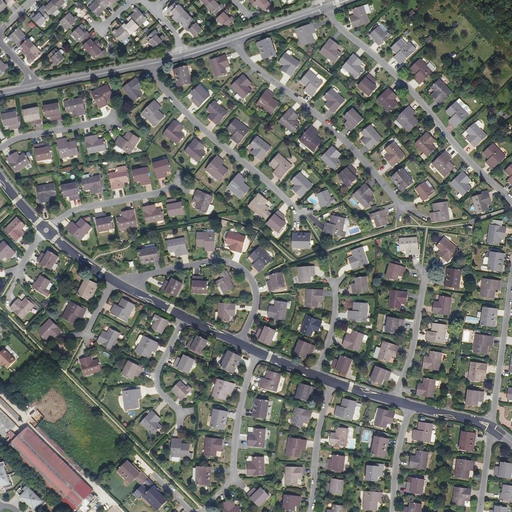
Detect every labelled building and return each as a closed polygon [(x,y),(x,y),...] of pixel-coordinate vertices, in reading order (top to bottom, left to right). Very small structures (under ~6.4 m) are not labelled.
[(12,4),(7,0),(6,0),(4,2),(2,0),(0,0),(0,9),(1,11),(7,6),(9,7),(12,4)] [(52,14),(59,8),(51,0),(47,0),(46,1),(49,4),(45,6),(44,5),(41,8),(46,13),(49,10),(52,14)] [(51,0),(59,8),(65,2),(63,0),(62,0),(51,0)] [(101,13),(105,9),(97,0),(96,0),(89,7),(99,17),(102,15),(101,13)] [(107,4),(110,1),(113,4),(116,1),(114,0),(97,0),(105,9),(109,6),(107,4)] [(225,7),(222,3),(220,5),(217,2),(219,0),(213,0),(207,6),(216,15),(225,7)] [(270,5),(267,3),(268,1),(267,0),(256,0),(252,4),(256,8),(259,5),(261,8),(259,10),(262,13),(270,5)] [(175,20),(185,11),(179,5),(178,5),(175,2),(167,10),(170,13),(172,11),(175,15),(172,17),(175,20)] [(351,19),(354,27),(370,22),(367,14),(371,12),(368,4),(353,9),(355,14),(356,17),(351,19)] [(139,26),(147,19),(136,7),(133,10),(134,12),(130,16),(139,26)] [(45,18),(48,15),(46,13),(41,8),(38,11),(39,12),(36,15),(34,12),(31,15),(40,25),(46,19),(45,18)] [(229,25),(235,19),(232,16),(230,18),(227,15),(230,12),(227,9),(217,18),(223,25),(224,24),(226,26),(229,25)] [(408,14),(411,18),(416,14),(412,10),(408,14)] [(191,18),(185,11),(175,20),(178,23),(181,20),(183,24),(182,25),(185,28),(190,24),(187,21),(191,18)] [(67,30),(78,19),(76,16),(74,18),(69,13),(59,22),(67,30)] [(132,32),(139,26),(130,16),(127,19),(130,22),(126,25),(125,23),(122,26),(126,31),(129,29),(132,32)] [(202,29),(196,23),(192,26),(190,24),(185,28),(188,31),(190,30),(195,36),(202,29)] [(84,39),(89,35),(86,31),(84,33),(81,29),(84,27),(81,24),(72,33),(78,40),(79,39),(81,42),(84,39)] [(295,30),(301,47),(314,42),(311,34),(310,31),(314,30),(312,24),(295,30)] [(122,42),(130,35),(126,31),(122,26),(117,31),(115,29),(112,31),(122,42)] [(377,43),(379,46),(391,35),(387,31),(385,33),(379,27),(370,34),(378,42),(377,43)] [(22,39),(25,36),(18,28),(7,38),(10,41),(12,39),(17,44),(22,39)] [(156,47),(166,38),(163,35),(161,37),(157,34),(159,32),(156,29),(151,34),(154,37),(150,40),(156,47)] [(89,52),(99,43),(96,40),(93,42),(90,39),(92,37),(89,35),(84,39),(87,42),(83,45),(89,52)] [(265,59),(276,55),(270,38),(257,43),(259,48),(261,47),(265,59)] [(396,59),(400,64),(416,49),(410,43),(407,45),(401,38),(391,48),(397,54),(399,56),(396,59)] [(25,54),(34,45),(28,39),(25,42),(22,39),(17,44),(20,47),(21,45),(24,48),(22,51),(25,54)] [(330,39),(320,52),(334,63),(341,53),(337,50),(335,48),(338,44),(330,39)] [(65,45),(61,40),(56,45),(60,49),(65,45)] [(107,53),(104,50),(102,52),(99,49),(102,46),(99,43),(89,52),(95,59),(99,55),(102,58),(107,53)] [(41,53),(34,45),(25,54),(29,59),(27,61),(30,64),(41,53)] [(55,67),(65,57),(62,55),(63,54),(64,51),(63,50),(60,50),(59,51),(58,51),(57,52),(55,49),(47,56),(50,60),(52,58),(55,61),(52,64),(55,67)] [(285,71),(292,77),(302,63),(288,53),(281,62),(286,66),(288,67),(285,71)] [(225,67),(224,65),(229,63),(226,54),(210,60),(216,76),(227,72),(225,67)] [(360,66),(358,64),(361,61),(354,54),(343,67),(341,69),(341,71),(345,74),(347,74),(349,72),(356,78),(364,70),(360,66)] [(415,79),(419,84),(432,72),(435,69),(429,63),(426,65),(420,59),(410,68),(418,76),(415,79)] [(0,74),(9,66),(7,63),(5,65),(0,60),(0,74)] [(192,84),(188,66),(174,69),(175,75),(178,74),(181,86),(192,84)] [(312,97),(323,83),(309,71),(301,81),(307,87),(309,89),(307,92),(312,97)] [(248,87),(246,85),(249,81),(243,75),(231,86),(243,99),(252,91),(248,87)] [(369,75),(358,87),(365,93),(367,91),(371,94),(377,88),(373,84),(371,82),(374,79),(369,75)] [(139,91),(138,89),(142,86),(136,78),(123,88),(133,102),(143,95),(139,91)] [(433,97),(439,104),(451,92),(439,80),(431,87),(437,93),(433,97)] [(114,97),(108,85),(92,92),(100,108),(106,105),(104,102),(107,101),(114,97)] [(198,107),(210,96),(203,89),(201,91),(197,87),(191,93),(195,97),(197,99),(194,102),(198,107)] [(377,100),(390,112),(398,104),(394,100),(392,98),(396,94),(389,88),(377,100)] [(327,107),(334,113),(345,101),(332,89),(325,97),(329,101),(331,103),(327,107)] [(271,115),(279,103),(272,98),(270,97),(272,94),(267,90),(257,105),(271,115)] [(85,114),(82,98),(65,102),(67,113),(75,111),(76,116),(85,114)] [(469,115),(470,111),(469,107),(467,105),(466,105),(461,100),(461,99),(460,98),(459,98),(458,100),(457,102),(446,111),(452,117),(454,119),(451,122),(456,127),(469,115)] [(158,110),(156,109),(159,106),(154,101),(142,114),(155,127),(165,117),(158,110)] [(228,113),(215,101),(207,110),(211,113),(213,115),(210,119),(217,125),(228,113)] [(62,119),(59,103),(49,105),(50,108),(44,109),(46,118),(52,117),(54,117),(55,121),(62,119)] [(396,119),(409,132),(419,122),(413,116),(411,114),(414,111),(409,106),(396,119)] [(41,123),(38,107),(29,109),(29,112),(24,113),(25,122),(31,121),(33,120),(34,125),(41,123)] [(297,120),(294,118),(298,114),(290,109),(280,122),(294,133),(301,123),(297,120)] [(347,126),(351,131),(363,119),(357,113),(354,115),(350,111),(344,117),(348,121),(350,123),(347,126)] [(20,128),(17,112),(7,113),(8,117),(3,117),(4,126),(10,125),(12,125),(13,129),(20,128)] [(238,144),(249,130),(235,119),(227,129),(233,135),(235,136),(233,140),(238,144)] [(468,140),(475,147),(487,136),(480,128),(483,125),(483,124),(479,120),(478,120),(475,123),(466,131),(470,135),(472,137),(468,140)] [(181,132),(179,130),(182,127),(175,121),(164,133),(178,145),(185,136),(181,132)] [(363,142),(370,150),(382,138),(370,125),(362,133),(365,137),(367,139),(363,142)] [(313,152),(322,141),(316,136),(314,134),(316,131),(311,126),(299,140),(313,152)] [(131,155),(141,140),(129,132),(123,142),(119,139),(115,145),(118,146),(116,148),(117,150),(117,151),(119,152),(120,153),(122,153),(124,150),(131,155)] [(416,144),(427,156),(436,148),(432,144),(430,143),(434,139),(428,132),(416,144)] [(107,151),(104,140),(96,141),(95,136),(86,138),(89,154),(107,151)] [(272,148),(258,136),(251,145),(255,149),(257,151),(254,154),(261,160),(272,148)] [(198,163),(206,154),(201,150),(199,148),(203,145),(196,139),(185,151),(198,163)] [(79,155),(76,142),(66,144),(65,140),(58,141),(61,159),(79,155)] [(386,158),(392,165),(405,154),(393,141),(385,149),(388,152),(390,155),(386,158)] [(52,156),(50,147),(45,148),(43,149),(42,144),(35,145),(38,161),(47,160),(47,157),(52,156)] [(488,164),(492,169),(505,157),(493,144),(483,153),(489,159),(491,161),(488,164)] [(337,158),(335,156),(339,152),(332,146),(321,158),(333,170),(341,162),(337,158)] [(450,157),(446,152),(432,164),(445,177),(455,168),(449,162),(447,160),(450,157)] [(30,164),(24,154),(19,157),(17,158),(15,154),(6,158),(15,172),(30,164)] [(281,179),(293,166),(280,154),(270,163),(277,169),(279,171),(276,175),(281,179)] [(222,165),(220,163),(223,160),(217,156),(206,170),(220,181),(229,171),(222,165)] [(171,171),(168,162),(163,163),(162,161),(153,163),(158,179),(164,177),(163,173),(166,172),(171,171)] [(357,179),(353,175),(351,173),(355,170),(350,165),(338,176),(344,183),(347,181),(350,185),(357,179)] [(128,182),(125,166),(117,168),(118,172),(109,174),(112,190),(122,188),(121,183),(123,183),(128,182)] [(151,184),(148,168),(139,169),(139,172),(134,173),(135,182),(141,181),(143,180),(144,185),(151,184)] [(405,190),(414,183),(402,169),(391,178),(395,182),(397,180),(405,190)] [(450,182),(462,195),(471,187),(467,183),(465,181),(468,178),(462,171),(450,182)] [(314,185),(302,172),(292,181),(298,187),(299,189),(297,192),(301,197),(314,185)] [(243,183),(241,181),(244,178),(239,174),(227,187),(241,199),(250,188),(243,183)] [(103,192),(99,176),(89,178),(89,175),(81,176),(84,191),(90,190),(93,189),(94,194),(103,192)] [(397,180),(395,182),(402,192),(405,190),(397,180)] [(422,198),(424,201),(436,191),(433,187),(433,186),(428,180),(425,182),(423,180),(419,183),(420,185),(416,189),(423,198),(422,198)] [(80,199),(76,182),(67,184),(67,187),(62,188),(64,197),(69,196),(71,195),(72,200),(80,199)] [(55,194),(53,183),(36,186),(39,203),(48,201),(47,196),(50,195),(55,194)] [(374,200),(370,196),(368,194),(372,191),(365,184),(353,195),(365,208),(374,200)] [(336,201),(334,197),(331,198),(327,189),(317,194),(321,204),(320,205),(321,207),(336,201)] [(210,204),(213,196),(198,190),(194,199),(199,201),(198,203),(196,208),(206,213),(207,212),(210,214),(211,213),(213,206),(213,205),(210,204)] [(472,197),(477,214),(489,210),(487,205),(486,203),(491,201),(488,192),(472,197)] [(268,211),(270,208),(265,205),(264,203),(267,199),(259,193),(249,206),(262,218),(268,211)] [(184,211),(182,202),(177,203),(174,204),(173,199),(167,201),(170,217),(179,215),(178,212),(184,211)] [(431,216),(432,222),(449,219),(446,202),(433,204),(434,213),(435,215),(431,216)] [(164,220),(161,208),(156,209),(153,210),(152,205),(143,207),(147,223),(164,220)] [(137,226),(134,210),(125,212),(126,217),(118,218),(120,230),(137,226)] [(388,224),(384,214),(386,213),(385,210),(370,215),(371,220),(374,219),(377,228),(388,224)] [(266,221),(272,214),(268,211),(262,218),(266,221)] [(283,220),(281,218),(284,215),(278,211),(268,223),(279,233),(287,224),(283,220)] [(114,226),(112,217),(104,219),(103,214),(96,216),(99,232),(108,230),(108,227),(114,226)] [(344,224),(345,218),(332,215),(329,226),(325,226),(324,232),(341,236),(344,224)] [(23,234),(19,231),(22,229),(25,225),(17,217),(5,230),(16,241),(23,234)] [(501,235),(501,233),(506,233),(507,227),(501,226),(502,221),(492,219),(492,225),(489,224),(486,242),(500,244),(501,235)] [(79,242),(91,229),(81,220),(75,226),(73,228),(70,225),(65,230),(79,242)] [(241,252),(246,236),(229,232),(226,243),(231,245),(234,245),(232,250),(241,252)] [(215,251),(215,233),(207,233),(197,233),(197,246),(206,246),(208,247),(208,251),(215,251)] [(311,249),(312,235),(306,234),(306,237),(294,236),(293,248),(311,249)] [(418,254),(418,237),(400,238),(401,250),(406,250),(409,249),(409,254),(418,254)] [(187,254),(184,238),(167,241),(169,252),(174,251),(177,251),(178,256),(187,254)] [(447,262),(458,249),(444,238),(437,247),(441,251),(443,252),(440,256),(447,262)] [(16,253),(4,241),(0,245),(0,258),(2,260),(6,256),(8,254),(11,258),(16,253)] [(159,259),(157,247),(155,248),(155,244),(145,246),(145,250),(139,251),(142,265),(147,264),(147,261),(159,259)] [(272,260),(260,246),(250,256),(256,262),(258,264),(254,267),(259,272),(272,260)] [(368,264),(362,247),(351,251),(353,256),(354,259),(349,260),(352,269),(368,264)] [(500,265),(502,254),(498,253),(498,250),(491,249),(491,252),(490,252),(490,256),(489,260),(485,259),(484,261),(483,265),(482,266),(482,268),(483,269),(502,272),(503,265),(500,265)] [(51,269),(56,261),(53,260),(56,255),(48,251),(46,255),(44,258),(40,255),(37,261),(51,269)] [(404,274),(406,268),(400,266),(401,263),(399,263),(392,260),(391,263),(390,263),(388,272),(390,273),(389,278),(397,281),(399,275),(400,273),(404,274)] [(315,274),(315,267),(298,267),(299,277),(301,277),(302,282),(311,282),(311,276),(311,274),(315,274)] [(459,288),(462,270),(448,268),(447,274),(449,274),(448,286),(459,288)] [(234,288),(229,279),(231,278),(229,275),(228,276),(225,271),(221,274),(223,278),(215,282),(218,287),(220,285),(225,293),(234,288)] [(285,287),(283,278),(280,278),(279,273),(270,276),(272,281),(272,283),(268,285),(270,291),(285,287)] [(46,289),(50,281),(41,276),(35,285),(34,285),(33,287),(49,297),(52,292),(46,289)] [(369,291),(368,281),(365,282),(364,276),(355,278),(356,283),(356,286),(352,286),(353,293),(369,291)] [(208,291),(208,282),(203,281),(200,281),(200,277),(194,277),(193,293),(202,293),(202,291),(208,291)] [(90,295),(96,284),(86,278),(78,294),(90,301),(93,296),(90,295)] [(178,287),(180,282),(172,278),(170,283),(169,285),(165,283),(162,290),(177,297),(181,289),(178,287)] [(500,288),(501,281),(483,279),(480,297),(494,299),(495,290),(496,287),(500,288)] [(93,296),(99,285),(96,284),(90,295),(93,296)] [(407,302),(409,292),(392,289),(389,307),(401,309),(402,303),(402,301),(407,302)] [(323,300),(323,291),(307,290),(306,307),(318,308),(318,302),(318,300),(323,300)] [(449,315),(451,298),(440,296),(439,302),(439,305),(434,304),(433,313),(449,315)] [(23,319),(35,306),(26,298),(22,302),(21,304),(17,300),(11,307),(23,319)] [(128,321),(136,305),(124,299),(120,306),(118,309),(115,307),(111,313),(128,321)] [(284,320),(287,303),(276,301),(274,309),(270,308),(268,317),(284,320)] [(369,320),(368,301),(355,302),(355,310),(355,313),(351,313),(351,320),(369,320)] [(83,316),(86,310),(70,302),(62,318),(74,324),(78,316),(79,314),(83,316)] [(235,313),(236,304),(220,302),(219,311),(216,311),(215,320),(230,321),(230,315),(231,313),(235,313)] [(494,321),(495,309),(484,307),(481,325),(495,327),(496,322),(494,321)] [(162,334),(167,324),(168,325),(170,322),(155,314),(153,319),(156,321),(152,329),(162,334)] [(319,330),(322,322),(307,316),(300,332),(311,336),(313,331),(314,329),(319,330)] [(398,329),(399,326),(403,327),(404,320),(388,317),(387,326),(389,327),(388,332),(397,334),(398,329)] [(62,331),(50,319),(38,331),(46,340),(50,336),(52,334),(55,337),(62,331)] [(444,343),(447,325),(433,323),(432,332),(431,334),(427,334),(426,340),(444,343)] [(270,344),(274,336),(272,335),(274,330),(266,326),(262,333),(258,331),(255,338),(270,344)] [(112,349),(121,334),(110,328),(107,333),(106,336),(102,333),(98,341),(112,349)] [(358,352),(365,335),(354,331),(352,336),(351,339),(346,337),(343,346),(358,352)] [(487,354),(489,343),(493,344),(494,337),(476,334),(473,352),(487,354)] [(148,358),(152,350),(153,348),(157,350),(160,344),(142,335),(140,335),(137,341),(137,342),(137,343),(138,343),(140,344),(136,352),(148,358)] [(201,354),(208,341),(197,336),(194,341),(193,343),(189,341),(186,347),(189,349),(192,350),(191,351),(200,356),(201,354)] [(313,353),(316,346),(312,345),(313,343),(307,341),(306,342),(301,340),(297,349),(300,350),(298,355),(306,359),(308,353),(309,351),(313,353)] [(396,355),(399,346),(383,341),(381,348),(378,357),(378,358),(389,361),(391,356),(392,353),(396,355)] [(16,360),(4,348),(0,353),(0,362),(0,363),(1,361),(4,364),(8,368),(16,360)] [(234,367),(240,356),(229,350),(221,366),(233,373),(236,368),(234,367)] [(440,370),(442,353),(430,351),(430,357),(429,360),(424,359),(423,368),(440,370)] [(188,374),(192,365),(190,364),(192,359),(184,355),(182,360),(181,363),(177,361),(174,367),(188,374)] [(236,368),(242,357),(240,356),(234,367),(236,368)] [(347,374),(350,365),(348,364),(349,359),(341,356),(339,361),(338,363),(334,362),(332,368),(347,374)] [(102,371),(98,359),(93,361),(90,362),(89,357),(80,360),(85,375),(102,371)] [(142,374),(144,368),(143,368),(140,367),(141,365),(130,361),(126,371),(128,372),(126,377),(135,381),(137,375),(138,373),(142,374)] [(486,374),(487,365),(471,362),(468,379),(480,381),(481,376),(481,373),(486,374)] [(389,379),(391,372),(376,366),(373,375),(375,376),(373,381),(382,385),(384,380),(385,377),(389,379)] [(276,392),(281,374),(268,371),(265,379),(264,382),(260,381),(259,387),(276,392)] [(232,390),(234,384),(217,378),(212,395),(225,400),(228,391),(229,389),(232,390)] [(434,397),(436,380),(425,378),(424,384),(423,386),(419,386),(417,395),(434,397)] [(182,401),(193,389),(189,386),(187,388),(180,382),(172,390),(180,397),(179,398),(182,401)] [(314,394),(316,388),(301,383),(296,397),(308,401),(309,395),(310,393),(314,394)] [(137,399),(137,396),(141,396),(141,390),(123,391),(125,409),(138,408),(137,399)] [(479,401),(479,399),(483,399),(484,392),(468,390),(467,399),(470,400),(469,405),(478,407),(479,401)] [(0,438),(0,403),(19,423),(23,419),(0,397),(0,445),(6,451),(9,447),(5,444),(0,438)] [(266,419),(269,401),(255,399),(254,404),(257,404),(255,417),(266,419)] [(352,419),(357,402),(343,399),(341,407),(341,410),(336,409),(335,415),(352,419)] [(309,421),(312,412),(295,407),(291,424),(302,427),(303,422),(304,419),(309,421)] [(387,422),(388,420),(393,421),(395,412),(379,408),(374,425),(386,428),(387,422)] [(19,428),(0,409),(0,432),(5,438),(8,435),(12,431),(15,434),(19,428)] [(36,409),(30,415),(37,422),(43,417),(36,409)] [(222,424),(224,411),(213,410),(210,427),(224,429),(225,424),(222,424)] [(156,421),(159,417),(152,411),(141,423),(153,435),(162,426),(157,422),(156,421)] [(430,442),(433,424),(419,422),(418,431),(417,433),(413,433),(412,439),(430,442)] [(83,470),(38,426),(35,429),(80,473),(83,470)] [(94,491),(29,428),(27,430),(26,429),(25,430),(91,494),(94,491)] [(347,447),(349,429),(337,428),(336,433),(336,436),(331,436),(330,445),(347,447)] [(265,447),(266,430),(254,429),(254,435),(253,437),(248,436),(248,446),(265,447)] [(91,494),(25,430),(19,437),(15,441),(9,447),(6,451),(69,511),(74,511),(80,506),(83,502),(91,494)] [(19,437),(15,434),(12,431),(8,435),(11,438),(15,441),(19,437)] [(474,452),(474,446),(471,446),(473,433),(462,432),(459,450),(474,452)] [(384,451),(386,438),(375,436),(371,454),(385,457),(387,451),(384,451)] [(217,451),(217,448),(222,449),(223,439),(206,437),(204,455),(216,456),(217,451)] [(9,447),(15,441),(11,438),(5,444),(9,447)] [(190,453),(190,444),(181,444),(179,443),(179,439),(172,438),(171,456),(189,458),(189,457),(193,457),(193,453),(190,453)] [(301,449),(301,447),(306,447),(307,441),(289,438),(286,456),(300,458),(301,449)] [(424,460),(425,454),(416,453),(415,459),(415,461),(411,461),(410,467),(426,470),(427,460),(424,460)] [(344,472),(346,457),(334,455),(333,461),(333,463),(329,463),(328,470),(344,472)] [(265,475),(264,457),(253,458),(253,463),(253,466),(248,466),(248,475),(265,475)] [(468,479),(469,471),(470,468),(474,469),(475,462),(457,459),(455,477),(468,479)] [(131,465),(128,461),(126,463),(122,468),(117,472),(121,476),(123,474),(132,483),(136,479),(141,474),(131,465)] [(496,469),(495,476),(511,479),(511,473),(511,463),(501,462),(500,467),(500,470),(496,469)] [(138,479),(144,474),(133,463),(131,465),(141,474),(136,479),(142,485),(143,485),(143,484),(138,479)] [(383,477),(384,467),(380,467),(381,464),(374,464),(374,466),(367,465),(366,483),(377,484),(378,479),(378,476),(383,477)] [(9,477),(7,470),(5,465),(0,466),(0,489),(7,488),(6,484),(11,482),(9,477)] [(208,480),(209,467),(197,467),(196,485),(211,485),(211,480),(208,480)] [(302,477),(302,468),(286,467),(285,484),(296,485),(297,479),(297,477),(302,477)] [(132,483),(123,474),(121,476),(130,485),(132,483)] [(145,482),(149,479),(144,474),(138,479),(143,484),(145,482)] [(422,495),(424,480),(418,479),(412,478),(412,484),(411,486),(407,486),(406,492),(408,493),(407,495),(414,496),(414,493),(416,494),(422,495)] [(162,492),(149,479),(145,482),(152,489),(154,486),(158,490),(158,491),(160,493),(162,492)] [(342,495),(343,486),(340,486),(341,480),(332,479),(331,484),(331,487),(327,486),(326,493),(342,495)] [(145,495),(149,491),(143,485),(142,485),(140,487),(145,491),(141,495),(157,511),(159,509),(145,495)] [(500,499),(511,500),(511,486),(503,485),(502,493),(502,495),(501,495),(500,499)] [(43,499),(39,495),(36,493),(33,490),(30,486),(26,490),(23,487),(18,493),(20,496),(22,494),(23,495),(22,497),(20,499),(23,501),(24,500),(27,502),(29,505),(28,507),(31,509),(32,507),(34,505),(35,507),(34,509),(36,511),(42,506),(39,503),(43,499)] [(168,501),(160,493),(158,491),(158,490),(154,486),(152,489),(149,491),(145,495),(159,509),(168,501)] [(141,495),(145,491),(140,487),(134,494),(138,498),(141,495)] [(470,499),(472,490),(455,487),(453,505),(464,506),(465,501),(465,498),(470,499)] [(264,499),(268,495),(261,488),(258,492),(256,494),(252,491),(248,496),(259,508),(266,501),(264,499)] [(377,511),(378,502),(378,499),(382,500),(382,493),(365,492),(363,510),(377,511)] [(92,503),(96,498),(94,496),(91,494),(83,502),(89,506),(92,503)] [(300,503),(301,497),(285,495),(284,504),(287,505),(286,510),(295,511),(296,505),(296,503),(300,503)] [(240,511),(241,506),(235,506),(232,506),(232,501),(223,502),(223,511),(240,511)] [(90,511),(92,510),(89,506),(83,502),(80,506),(86,511),(90,511)] [(420,511),(422,504),(410,502),(409,508),(409,511),(404,510),(403,511),(420,511)]
